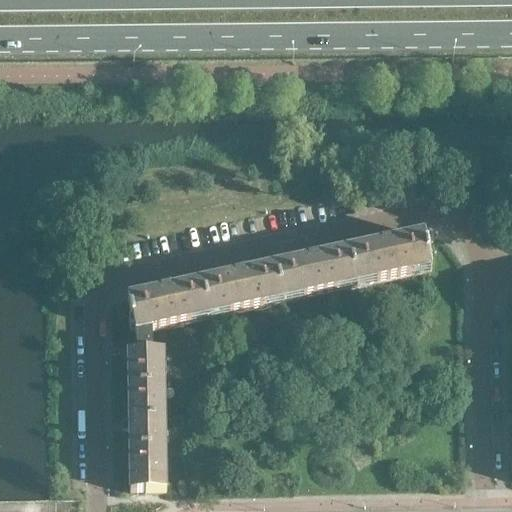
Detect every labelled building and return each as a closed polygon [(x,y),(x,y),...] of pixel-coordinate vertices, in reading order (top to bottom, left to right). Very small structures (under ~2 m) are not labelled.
[(430,274),(425,247),(423,239),(390,246),(388,241),(380,243),(380,248),(348,255),(356,290),(430,274)] [(356,290),(348,255),(317,262),(315,257),(306,259),(306,264),(275,271),(282,306),(356,290)] [(282,306),(275,271),(243,277),(242,273),(233,275),(233,280),(202,286),(209,322),(282,306)] [(209,322),(202,286),(170,293),(168,289),(159,291),(159,296),(127,303),(135,338),(136,337),(150,334),(209,322)] [(163,368),(163,355),(150,355),(150,334),(136,337),(137,356),(127,356),(127,389),(159,389),(159,368),(163,368)] [(159,409),(159,389),(127,389),(128,422),(164,421),(164,409),(159,409)] [(164,441),(164,421),(128,422),(121,423),(121,432),(128,433),(128,452),(160,452),(160,441),(164,441)] [(165,496),(165,472),(160,472),(160,452),(128,452),(129,496),(165,496)]
